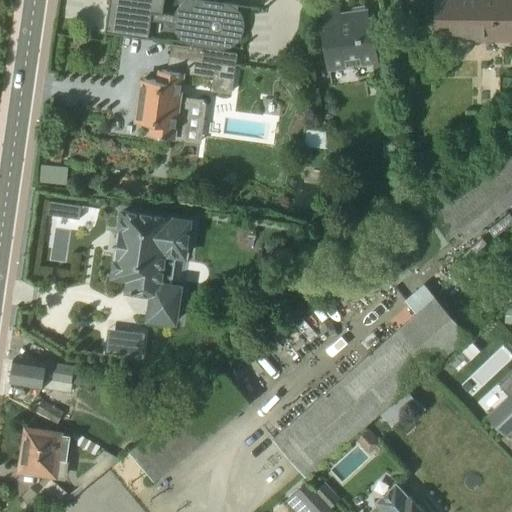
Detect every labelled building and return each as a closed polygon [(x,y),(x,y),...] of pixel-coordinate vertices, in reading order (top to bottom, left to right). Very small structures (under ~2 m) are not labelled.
[(181,42),(190,45),(219,50),(228,50),(236,46),(242,39),(245,31),(245,22),(241,14),(234,8),(226,5),(196,0),(188,0),(180,4),(174,11),(173,13),(160,11),(160,0),(105,0),(102,31),(156,38),(157,35),(174,37),(174,35),(175,36),(181,42)] [(511,42),(511,0),(434,0),(434,42),(511,42)] [(337,1),(320,3),(323,28),(320,28),(326,73),(372,66),(374,81),(387,80),(384,62),(376,63),(375,55),(387,53),(384,30),(372,32),(369,16),(366,16),(364,6),(349,8),(350,18),(340,20),(337,1)] [(231,94),(236,53),(169,45),(166,72),(161,71),(159,82),(142,80),(137,124),(152,125),(151,137),(201,143),(206,100),(182,97),(185,75),(212,78),(210,92),(231,94)] [(326,133),(304,132),(303,148),(326,149),(326,133)] [(511,139),(369,255),(394,286),(451,240),(456,246),(511,200),(511,139)] [(182,285),(171,283),(174,258),(186,260),(191,220),(119,210),(109,278),(125,280),(123,293),(149,297),(145,322),(176,326),(182,285)] [(371,273),(363,263),(347,276),(355,286),(371,273)] [(434,297),(271,438),(305,478),(378,414),(387,424),(414,401),(405,391),(468,336),(434,297)] [(479,352),(471,343),(447,363),(456,372),(479,352)] [(12,359),(8,383),(68,394),(70,382),(90,392),(96,382),(73,366),(44,361),(44,365),(12,359)] [(129,452),(153,481),(251,401),(226,371),(129,452)] [(507,396),(485,416),(504,436),(505,436),(510,440),(511,436),(511,376),(500,388),(507,396)] [(62,412),(40,401),(35,411),(57,422),(62,412)] [(69,437),(26,430),(20,471),(66,478),(68,463),(66,462),(69,437)] [(94,456),(99,448),(81,437),(76,445),(94,456)] [(82,489),(120,460),(103,450),(94,459),(97,463),(75,480),(82,489)] [(70,496),(50,480),(37,494),(52,508),(57,505),(61,508),(70,496)] [(315,492),(305,482),(284,501),(294,511),(331,511),(332,511),(329,508),(315,492)] [(324,483),(315,492),(329,508),(339,499),(324,483)] [(422,511),(396,483),(373,504),(375,506),(368,511),(422,511)] [(45,503),(29,488),(21,497),(36,511),(45,503)]
